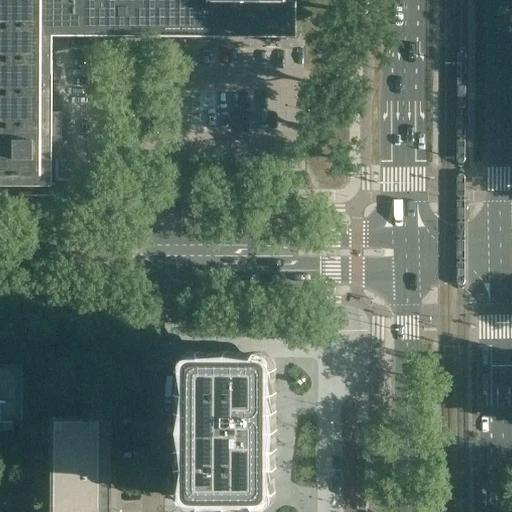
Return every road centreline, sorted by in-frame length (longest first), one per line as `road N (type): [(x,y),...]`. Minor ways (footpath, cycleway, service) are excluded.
road 1 (tertiary): [(404,239),(0,238)]
road 2 (tertiary): [(155,271),(405,271)]
road 3 (secondary): [(504,511),(500,271)]
road 4 (secondary): [(405,271),(408,511)]
road 5 (secondary): [(406,0),(404,239)]
road 6 (secondary): [(499,238),(498,0)]
road 7 (residential): [(151,511),(153,338)]
road 8 (tertiary): [(0,271),(155,271)]
road 9 (residential): [(0,339),(153,338)]
